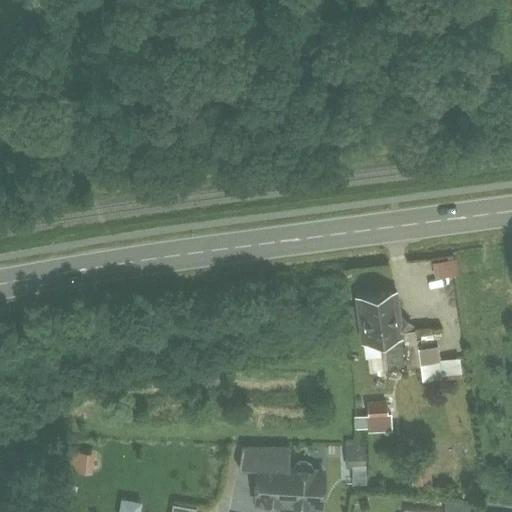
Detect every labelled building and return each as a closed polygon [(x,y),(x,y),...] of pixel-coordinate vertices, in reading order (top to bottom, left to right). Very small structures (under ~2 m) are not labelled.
[(453,255),(427,260),(431,277),(456,272),(453,255)] [(389,294),(352,298),(357,345),(360,344),(395,340),(394,334),(389,294)] [(395,340),(360,344),(364,374),(414,368),(410,332),(394,334),(395,340)] [(457,355),(435,356),(435,345),(414,346),(416,378),(458,376),(457,355)] [(368,404),(367,389),(353,391),(355,406),(368,404)] [(384,409),(361,412),(364,429),(386,427),(384,409)] [(256,467),(258,467),(259,449),(240,448),(239,466),(256,467)] [(361,472),(361,448),(341,449),(341,472),(361,472)] [(70,449),(67,469),(88,472),(91,451),(70,449)] [(511,463),(503,464),(504,478),(511,477),(511,463)] [(427,495),(425,464),(406,465),(409,496),(427,495)] [(258,467),(256,467),(254,507),(318,510),(320,470),(258,467)] [(113,511),(135,511),(137,499),(116,496),(113,511)]
